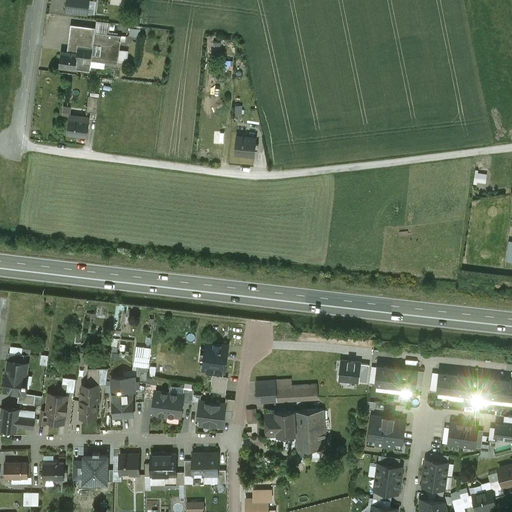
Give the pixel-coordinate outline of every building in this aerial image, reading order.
[(68,0),(67,11),(87,14),(87,13),(88,0),(68,0)] [(96,1),(89,0),(88,0),(87,13),(94,14),(96,1)] [(95,28),(95,33),(107,34),(109,22),(96,21),(95,28)] [(90,71),(91,58),(118,62),(118,61),(126,62),(128,51),(120,50),(121,36),(107,34),(95,33),(95,28),(71,25),(67,52),(61,51),(59,67),(90,71)] [(99,98),(89,97),(87,111),(97,112),(99,98)] [(89,118),(70,116),(68,134),(87,137),(89,118)] [(256,139),(236,137),(235,154),(254,156),(256,139)] [(486,174),(475,173),(474,182),(485,183),(486,174)] [(228,345),(207,343),(203,370),(225,373),(228,345)] [(138,345),(135,365),(150,367),(153,347),(138,345)] [(8,359),(6,372),(28,375),(30,362),(8,359)] [(341,359),(339,379),(359,382),(359,380),(361,363),(361,361),(341,359)] [(361,363),(359,380),(368,381),(370,364),(361,363)] [(389,385),(391,367),(378,366),(376,384),(389,385)] [(404,369),(391,367),(389,385),(402,387),(404,369)] [(404,369),(402,387),(416,388),(418,370),(404,369)] [(148,372),(140,371),(139,381),(138,384),(146,385),(147,383),(148,372)] [(28,375),(6,372),(3,392),(19,394),(26,394),(28,375)] [(440,373),(438,391),(451,392),(453,374),(440,373)] [(453,374),(451,392),(464,394),(466,376),(453,374)] [(228,377),(212,375),(210,391),(226,393),(228,377)] [(69,383),(68,390),(76,391),(78,378),(65,376),(64,383),(69,383)] [(466,376),(464,394),(477,395),(479,377),(466,376)] [(479,377),(477,395),(490,397),(492,379),(479,377)] [(291,379),(275,380),(276,400),(292,399),(291,385),(291,379)] [(492,379),(490,397),(503,398),(505,380),(492,379)] [(275,380),(256,382),(257,394),(262,394),(262,401),(276,400),(275,380)] [(511,381),(505,380),(503,398),(511,399),(511,381)] [(85,383),(85,391),(96,391),(96,401),(99,401),(98,382),(85,383)] [(157,384),(147,383),(146,385),(145,397),(154,399),(155,391),(156,391),(157,384)] [(317,383),(291,385),(292,399),(318,398),(317,383)] [(131,384),(112,385),(113,401),(114,417),(133,416),(132,400),(131,384)] [(146,385),(138,384),(138,387),(137,399),(137,401),(144,400),(145,397),(146,385)] [(194,389),(184,388),(183,395),(184,395),(183,402),(192,404),(192,401),(193,394),(194,389)] [(96,391),(85,391),(85,395),(86,401),(80,401),(80,418),(97,418),(96,401),(96,391)] [(156,391),(155,391),(154,399),(152,414),(166,416),(169,393),(156,391)] [(67,394),(49,392),(47,409),(45,420),(47,421),(64,423),(67,394)] [(183,395),(169,393),(166,416),(181,417),(183,402),(184,395),(183,395)] [(26,394),(19,394),(18,402),(34,405),(36,395),(26,394)] [(201,395),(193,394),(192,401),(200,402),(200,401),(201,395)] [(235,400),(226,399),(225,405),(226,405),(225,411),(233,412),(235,400)] [(200,401),(200,402),(197,423),(210,425),(213,403),(200,401)] [(225,405),(213,403),(210,425),(223,426),(225,411),(226,405),(225,405)] [(19,409),(2,407),(0,423),(0,429),(16,431),(17,427),(25,428),(27,417),(28,417),(28,410),(19,409)] [(257,407),(248,408),(249,420),(258,420),(257,407)] [(45,420),(47,409),(41,408),(39,423),(47,425),(47,421),(45,420)] [(324,410),(295,411),(296,434),(296,449),(311,448),(326,447),(324,410)] [(276,412),(276,413),(266,414),(267,435),(278,434),(278,435),(296,434),(295,411),(276,412)] [(406,420),(372,415),(368,440),(376,441),(375,444),(395,446),(395,444),(402,445),(406,420)] [(28,417),(27,417),(25,428),(34,429),(35,418),(28,417)] [(465,423),(451,421),(448,443),(462,445),(465,423)] [(511,424),(496,422),(494,437),(511,438),(511,424)] [(478,425),(465,423),(462,445),(475,447),(478,425)] [(482,456),(496,457),(496,450),(490,449),(490,443),(483,442),(482,456)] [(311,448),(296,449),(297,455),(301,459),(312,458),(311,448)] [(218,453),(192,453),(192,460),(193,475),(204,475),(218,475),(218,470),(218,453)] [(108,455),(84,454),(83,482),(107,482),(108,455)] [(139,454),(120,454),(120,474),(121,474),(121,473),(129,473),(129,474),(135,474),(139,474),(139,454)] [(176,454),(151,454),(151,463),(151,476),(165,476),(176,476),(176,472),(176,454)] [(448,462),(426,459),(424,472),(446,476),(448,462)] [(192,460),(184,460),(185,472),(185,475),(193,475),(192,460)] [(28,462),(5,463),(5,477),(28,477),(28,462)] [(64,462),(44,462),(44,479),(46,479),(46,485),(54,485),(54,479),(64,479),(64,462)] [(402,467),(378,463),(376,477),(400,480),(402,467)] [(511,464),(500,468),(499,470),(501,480),(503,486),(504,486),(511,483),(511,464)] [(226,483),(226,470),(218,470),(218,475),(218,483),(226,483)] [(176,476),(165,476),(165,484),(185,484),(185,482),(185,475),(185,472),(176,472),(176,476)] [(446,476),(424,472),(423,486),(444,489),(446,476)] [(145,474),(139,474),(135,474),(136,491),(145,491),(145,476),(145,474)] [(204,483),(204,475),(193,475),(193,482),(193,483),(204,483)] [(165,476),(151,476),(151,485),(165,484),(165,476)] [(400,480),(376,477),(374,490),(398,493),(400,480)] [(503,486),(501,480),(490,483),(492,489),(494,498),(506,495),(504,486),(503,486)] [(492,489),(472,495),(476,511),(496,506),(494,498),(492,489)] [(254,490),(254,499),(268,498),(268,500),(272,500),(272,490),(254,490)] [(475,511),(476,511),(472,495),(471,490),(462,493),(463,497),(455,499),(457,511),(475,511)] [(32,492),(11,491),(10,505),(31,505),(32,492)] [(39,492),(32,492),(31,505),(39,506),(39,492)] [(254,499),(247,499),(246,511),(276,511),(276,509),(268,509),(268,500),(268,498),(254,499)] [(447,511),(445,502),(421,499),(420,503),(422,511),(447,511)]
